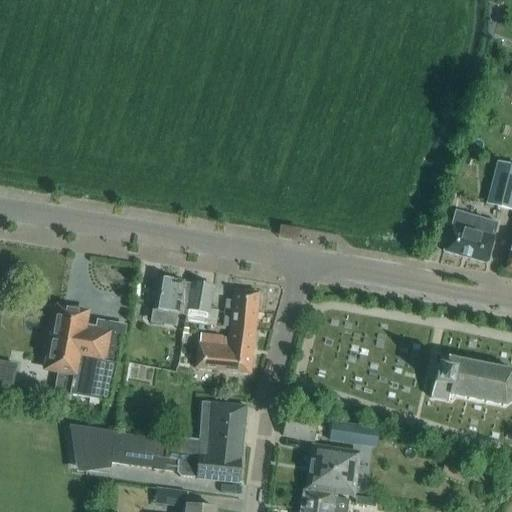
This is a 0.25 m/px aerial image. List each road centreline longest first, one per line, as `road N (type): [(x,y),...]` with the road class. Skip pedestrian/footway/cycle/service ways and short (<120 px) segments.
road 1 (secondary): [(0,209),(306,261)]
road 2 (residential): [(251,511),(264,413),(306,261)]
road 3 (secondary): [(306,261),(511,298)]
